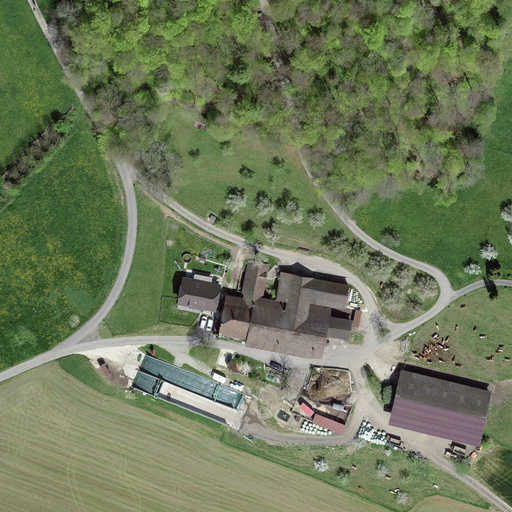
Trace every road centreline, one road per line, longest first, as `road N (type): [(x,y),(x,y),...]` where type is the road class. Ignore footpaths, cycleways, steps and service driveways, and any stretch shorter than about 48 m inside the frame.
road 1 (residential): [(263,0),(312,175),(364,236),(444,281),(444,301),(434,310),(387,332)]
road 2 (residential): [(387,332),(345,365),(175,339),(50,356)]
road 3 (residential): [(117,153),(212,230),(343,272),(364,289),(387,332)]
road 4 (residential): [(117,153),(131,198),(122,273),(111,300),(50,356)]
road 5 (track): [(354,363),(385,431),(509,511)]
road 6 (residential): [(31,0),(117,153)]
